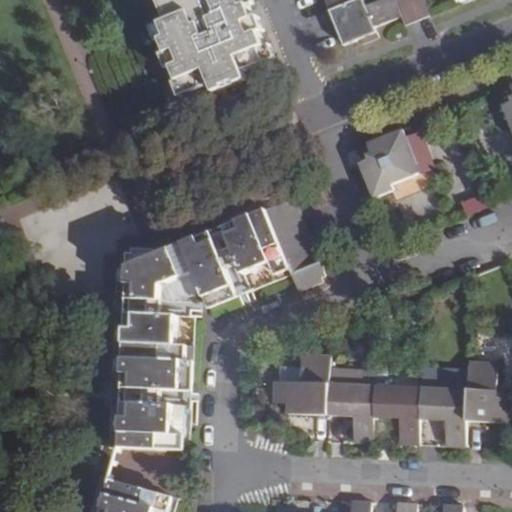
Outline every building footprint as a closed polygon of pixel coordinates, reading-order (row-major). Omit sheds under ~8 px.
[(173,0),(179,14),(159,25),(149,29),(155,41),(159,39),(165,52),(160,54),(165,68),(171,66),(176,79),(170,82),(176,94),(181,92),(185,101),(229,84),(225,75),(272,56),(267,43),(263,44),(258,31),(261,29),(256,15),(252,17),(247,4),(251,2),(249,0),(173,0)] [(359,39),(362,45),(379,38),(375,26),(398,17),(390,0),(373,0),(365,3),(363,0),(325,0),(343,45),(359,39)] [(393,0),(405,28),(419,22),(410,0),(393,0)] [(410,0),(419,22),(433,17),(426,0),(410,0)] [(403,131),(369,145),(372,151),(366,154),(368,160),(359,164),(373,200),(396,192),(394,186),(420,176),(403,131)] [(130,267),(130,270),(120,444),(182,447),(184,431),(174,430),(176,401),(177,389),(193,390),(195,362),(187,361),(192,303),(161,301),(162,284),(195,271),(203,291),(209,307),(239,295),(237,289),(289,268),(294,280),(315,272),(314,267),(318,265),(289,190),(263,200),(258,189),(214,207),(217,214),(223,230),(130,267)] [(466,217),(486,207),(479,193),(460,203),(466,217)] [(195,271),(162,284),(203,291),(195,271)] [(510,415),(511,415),(511,393),(500,393),(501,364),(470,363),(469,391),(377,386),(378,366),(333,364),(333,358),(303,356),(302,368),(302,384),(280,383),(275,382),(273,405),(287,406),(286,417),(354,420),(354,443),(374,444),(375,422),(401,422),(400,446),(422,447),(423,424),(447,425),(446,448),(467,449),(468,425),(509,427),(510,415)] [(302,384),(302,368),(280,367),(280,383),(302,384)] [(174,430),(184,431),(186,402),(176,401),(174,430)] [(172,511),(175,503),(115,489),(108,511),(172,511)] [(463,511),(464,507),(443,505),(442,511),(418,511),(419,505),(398,504),(397,511),(371,511),(372,503),(351,502),(350,511),(463,511)]
